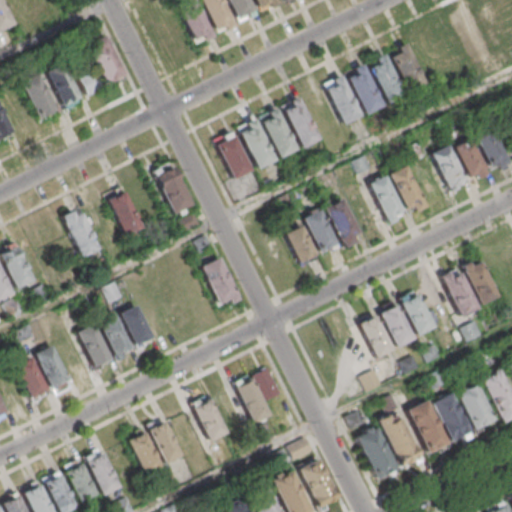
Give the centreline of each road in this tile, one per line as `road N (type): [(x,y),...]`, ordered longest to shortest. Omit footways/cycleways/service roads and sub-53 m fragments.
road 1 (residential): [(0,458),(511,198)]
road 2 (residential): [(363,511),(109,0)]
road 3 (residential): [(389,0),(0,192)]
road 4 (residential): [(511,453),(395,511)]
